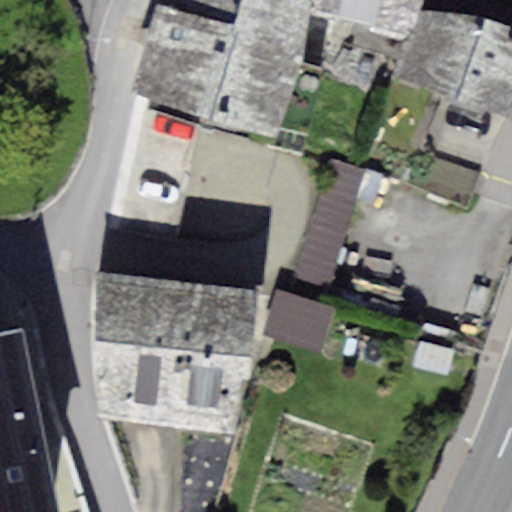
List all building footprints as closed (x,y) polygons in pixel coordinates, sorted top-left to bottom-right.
[(159,0),(157,7),(132,97),(275,138),(308,19),(312,3),(307,0),(159,0)] [(422,11),(424,0),(307,0),(312,3),(308,19),(404,39),(422,11)] [(511,29),(487,20),(422,11),(404,39),(392,77),(511,120),(511,29)] [(95,270),(98,416),(235,433),(253,291),(117,274),(95,270)] [(336,306),(277,290),(263,337),(322,354),(336,306)] [(28,316),(0,321),(0,510),(63,498),(28,316)]
